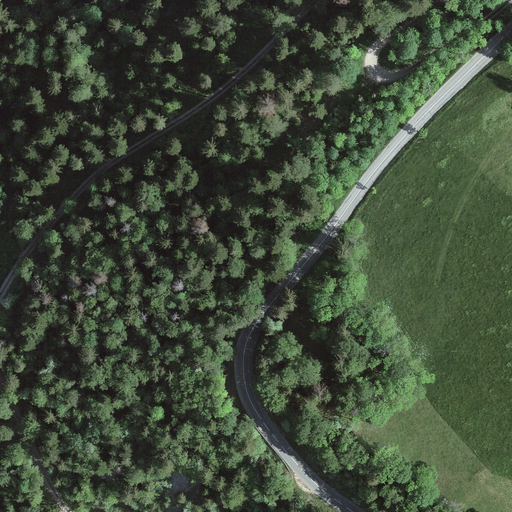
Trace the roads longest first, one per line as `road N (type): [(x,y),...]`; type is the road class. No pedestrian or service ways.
road 1 (secondary): [(511,30),(407,132),(247,343),(245,381),(260,417),(304,474),(350,511)]
road 2 (track): [(315,0),(236,76),(80,186),(0,292)]
road 3 (track): [(507,0),(394,75),(377,72),(372,53),(439,0)]
road 4 (track): [(0,380),(68,511)]
